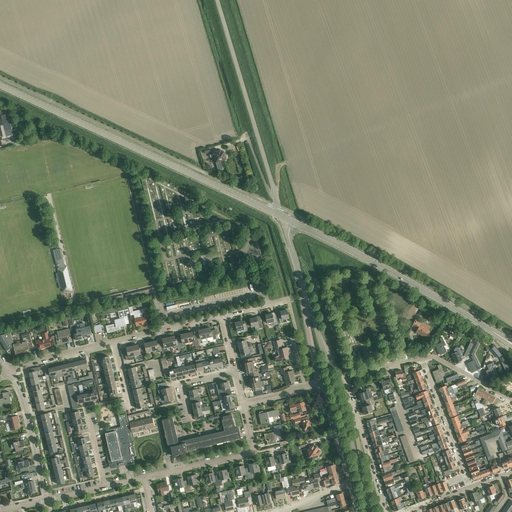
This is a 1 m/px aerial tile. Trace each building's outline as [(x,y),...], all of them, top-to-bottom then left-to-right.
[(8,114),(1,116),(6,137),(16,135),(15,130),(12,130),(8,114)] [(217,153),(210,155),(211,158),(215,157),(216,162),(217,162),(218,163),(217,164),(219,171),(223,170),(220,161),(226,159),(227,158),(226,156),(225,156),(224,152),(223,152),(222,151),(217,152),(217,153)] [(61,249),(53,250),(57,266),(58,266),(59,269),(64,290),(65,290),(65,292),(70,290),(69,287),(70,287),(66,271),(61,249)] [(143,290),(144,294),(142,295),(141,291),(125,295),(126,297),(125,298),(125,301),(139,297),(139,298),(154,294),(152,288),(143,290)] [(123,295),(115,297),(116,304),(124,302),(123,295)] [(147,324),(145,316),(143,317),(142,314),(145,313),(144,309),(133,311),(132,307),(129,307),(131,316),(134,315),(137,326),(147,324)] [(128,309),(125,310),(118,312),(120,319),(116,320),(115,320),(114,320),(115,324),(106,326),(107,333),(121,330),(120,327),(126,325),(126,324),(129,324),(127,314),(129,314),(128,309)] [(287,310),(277,313),(280,324),(287,322),(286,319),(289,318),(287,310)] [(278,324),(275,313),(266,315),(268,323),(271,323),(271,326),(278,324)] [(65,324),(71,321),(68,315),(63,318),(65,324)] [(260,317),(250,319),(252,327),(255,326),(256,330),(263,328),(260,317)] [(416,320),(412,327),(418,330),(417,332),(424,336),(428,330),(421,325),(422,324),(416,320)] [(248,331),(246,323),(243,324),(242,321),(235,323),(237,331),(241,330),(241,333),(248,331)] [(92,334),(91,331),(90,326),(85,327),(84,323),(80,324),(81,328),(76,329),(77,334),(75,334),(76,341),(83,339),(82,336),(87,335),(88,338),(91,337),(90,334),(92,334)] [(93,326),(95,333),(101,332),(100,325),(93,326)] [(210,328),(205,329),(207,341),(213,340),(213,339),(216,339),(214,330),(211,331),(210,328)] [(57,345),(69,342),(68,336),(71,335),(69,329),(57,332),(58,335),(55,335),(57,345)] [(199,334),(196,334),(198,343),(202,342),(202,343),(207,341),(205,329),(199,331),(199,334)] [(198,343),(196,334),(193,335),(192,332),(187,334),(189,343),(192,342),(193,344),(198,343)] [(2,335),(0,335),(0,340),(6,351),(7,350),(7,349),(13,348),(12,343),(13,343),(11,333),(3,335),(2,335)] [(23,342),(13,345),(15,355),(26,352),(25,350),(29,349),(33,347),(30,333),(22,335),(23,342)] [(44,340),(39,341),(39,340),(36,341),(37,346),(40,346),(41,349),(51,347),(49,339),(47,333),(43,334),(44,340)] [(181,338),(178,339),(180,347),(186,346),(185,343),(189,343),(187,334),(181,335),(181,338)] [(174,336),(168,338),(171,347),(174,346),(175,349),(180,347),(178,339),(175,340),(174,336)] [(237,339),(240,349),(251,346),(250,343),(247,344),(246,341),(247,340),(246,337),(237,339)] [(163,342),(160,343),(162,352),(168,350),(167,348),(171,347),(168,338),(163,339),(163,342)] [(440,355),(447,352),(444,346),(446,345),(442,338),(440,339),(442,343),(436,346),(440,355)] [(274,342),(275,346),(276,351),(278,350),(280,356),(275,358),(276,362),(288,359),(287,353),(288,353),(287,348),(282,349),(280,340),(274,342)] [(162,352),(160,343),(157,344),(156,341),(150,342),(153,351),(158,350),(159,352),(162,352)] [(153,351),(150,342),(145,344),(145,347),(142,348),(144,356),(147,355),(147,353),(153,351)] [(269,342),(263,348),(266,351),(272,345),(269,342)] [(138,345),(132,347),(135,356),(140,354),(141,357),(144,356),(142,348),(139,348),(138,345)] [(252,349),(251,346),(240,349),(242,359),(251,357),(250,353),(249,353),(248,350),(252,349)] [(135,359),(135,356),(132,347),(126,348),(127,351),(124,352),(126,360),(129,360),(130,361),(135,359)] [(455,353),(452,354),(456,364),(462,361),(461,357),(463,357),(458,348),(457,347),(455,348),(455,349),(454,350),(455,353)] [(491,350),(498,358),(502,355),(494,347),(491,350)] [(473,361),(467,364),(472,373),(480,369),(481,367),(475,355),(473,356),(471,357),(473,361)] [(102,358),(103,365),(110,363),(109,357),(102,358)] [(203,363),(202,360),(201,357),(199,358),(199,360),(196,361),(196,362),(198,372),(204,370),(203,363)] [(202,360),(203,363),(204,370),(211,369),(209,361),(208,358),(202,360)] [(223,366),(223,364),(221,358),(215,360),(217,367),(223,366)] [(242,367),(242,369),(254,366),(252,358),(243,360),(245,367),(242,367)] [(80,361),(82,369),(88,367),(86,360),(80,361)] [(489,370),(483,372),(487,382),(497,377),(493,369),(496,367),(493,362),(487,365),(489,370)] [(69,372),(68,364),(61,366),(63,373),(64,377),(70,375),(69,372)] [(194,365),(188,366),(190,374),(196,372),(194,365)] [(441,373),(443,373),(440,365),(438,366),(439,370),(433,372),(437,382),(443,379),(441,373)] [(254,366),(242,369),(243,371),(245,370),(246,374),(249,373),(249,376),(259,374),(258,371),(255,371),(254,366)] [(29,373),(31,379),(38,378),(36,371),(40,371),(39,367),(32,369),(33,372),(29,373)] [(55,367),(49,369),(51,376),(54,375),(55,379),(58,378),(57,375),(55,367)] [(130,376),(137,374),(135,367),(128,369),(130,376)] [(287,368),(281,369),(282,374),(284,374),(287,384),(294,382),(292,376),(294,376),(292,371),(288,372),(287,368)] [(169,371),(171,378),(177,377),(175,369),(169,371)] [(84,380),(93,378),(91,371),(88,372),(89,376),(84,377),(84,380)] [(396,378),(401,377),(401,379),(402,378),(403,381),(406,380),(405,373),(403,373),(403,371),(395,372),(396,378)] [(415,379),(422,377),(420,371),(413,373),(415,379)] [(259,374),(249,376),(251,382),(248,383),(249,385),(260,382),(259,374)] [(38,378),(31,379),(32,386),(39,384),(39,381),(43,379),(43,377),(38,378)] [(416,382),(417,385),(424,382),(422,377),(415,379),(408,382),(408,385),(416,382)] [(138,380),(131,382),(133,388),(140,386),(138,380)] [(390,392),(393,391),(389,380),(382,383),(384,390),(388,389),(390,392)] [(458,387),(462,385),(463,388),(468,386),(466,383),(465,380),(457,383),(458,387)] [(217,385),(216,385),(218,391),(219,394),(221,394),(230,392),(228,382),(217,385)] [(260,382),(249,385),(249,387),(252,386),(252,389),(255,389),(255,392),(262,390),(260,382)] [(414,390),(415,393),(427,389),(424,382),(417,385),(419,390),(418,390),(417,389),(414,390)] [(160,397),(163,396),(172,394),(171,388),(168,388),(166,383),(158,385),(159,391),(158,391),(160,397)] [(448,387),(447,388),(446,386),(439,388),(441,393),(453,389),(451,385),(448,386),(448,387)] [(95,399),(98,399),(96,388),(93,388),(94,392),(90,393),(92,400),(93,401),(95,400),(95,399)] [(109,389),(107,390),(108,393),(110,392),(110,396),(111,400),(117,398),(117,394),(118,394),(116,388),(109,389)] [(140,388),(133,390),(135,396),(142,395),(140,388)] [(189,391),(191,401),(200,399),(200,396),(198,396),(198,393),(201,392),(200,388),(189,391)] [(365,400),(366,403),(374,401),(373,397),(372,397),(371,394),(370,394),(368,388),(366,389),(367,392),(358,394),(360,401),(365,400)] [(479,388),(475,394),(481,397),(484,391),(479,388)] [(441,393),(443,398),(450,396),(450,395),(454,394),(453,389),(441,393)] [(75,395),(76,398),(77,401),(77,403),(79,402),(79,403),(86,402),(84,394),(83,390),(80,391),(81,395),(78,396),(78,394),(75,395)] [(427,391),(416,395),(417,400),(422,398),(429,395),(427,391)] [(490,395),(484,391),(481,397),(484,399),(483,401),(482,404),(484,405),(490,395)] [(0,398),(0,405),(11,403),(9,392),(2,393),(3,398),(0,398)] [(217,401),(212,403),(213,406),(218,405),(221,404),(232,401),(230,392),(221,394),(222,397),(223,397),(224,400),(217,401)] [(172,394),(163,396),(165,402),(162,402),(163,405),(171,403),(171,400),(174,399),(172,394)] [(423,400),(416,402),(418,405),(424,403),(431,400),(429,395),(422,398),(423,400)] [(496,398),(490,395),(484,405),(486,406),(487,404),(489,401),(492,403),(496,398)] [(201,402),(200,399),(191,401),(194,410),(205,408),(208,407),(207,404),(201,405),(200,402),(201,402)] [(143,401),(136,403),(138,409),(144,408),(144,410),(148,409),(147,404),(144,404),(143,401)] [(232,401),(221,404),(222,407),(223,410),(225,410),(226,413),(235,411),(232,401)] [(375,404),(374,401),(366,403),(367,406),(362,408),(364,414),(373,412),(371,405),(375,404)] [(44,402),(37,404),(38,411),(45,409),(44,402)] [(291,412),(298,410),(299,413),(306,411),(303,402),(294,405),(293,404),(289,406),(291,412)] [(422,414),(434,409),(433,405),(425,407),(426,409),(421,411),(422,414)] [(205,408),(194,410),(196,420),(205,418),(204,415),(203,415),(202,412),(206,411),(205,408)] [(489,416),(490,419),(502,415),(499,408),(491,411),(493,414),(489,416)] [(259,412),(259,413),(262,425),(262,426),(263,426),(270,424),(269,418),(280,415),(278,409),(274,410),(274,411),(264,413),(263,412),(263,411),(259,412)] [(72,416),(73,420),(80,418),(79,412),(72,413),(71,412),(69,413),(70,417),(72,416)] [(49,413),(48,413),(41,415),(43,422),(50,420),(49,413)] [(13,414),(2,416),(3,420),(4,421),(8,420),(10,426),(6,426),(8,431),(11,430),(20,428),(18,421),(19,421),(18,416),(14,417),(13,414)] [(122,428),(121,428),(122,429),(129,428),(126,414),(126,415),(122,415),(119,416),(119,418),(122,428)] [(428,422),(431,421),(438,418),(436,414),(427,417),(421,420),(422,422),(425,421),(426,423),(428,422)] [(450,419),(452,424),(459,421),(458,419),(463,417),(462,414),(450,419)] [(223,419),(222,420),(223,424),(224,431),(226,431),(231,430),(235,429),(233,422),(232,415),(227,416),(223,417),(223,419)] [(166,419),(162,420),(164,427),(165,434),(167,441),(168,448),(171,447),(171,448),(172,448),(174,455),(174,456),(179,455),(185,454),(187,453),(187,451),(193,449),(200,448),(207,446),(214,445),(221,443),(227,441),(234,440),(241,438),(241,437),(240,434),(239,429),(239,428),(235,429),(231,430),(226,431),(224,431),(178,442),(172,417),(171,418),(166,419)] [(308,417),(301,419),(294,421),(295,424),(302,422),(305,433),(310,432),(309,430),(310,429),(311,428),(308,417)] [(500,427),(506,425),(505,422),(503,417),(491,421),(491,423),(495,422),(496,425),(499,424),(500,427)] [(146,419),(149,429),(154,428),(152,418),(146,419)] [(376,420),(367,422),(368,428),(377,425),(379,424),(378,422),(376,423),(376,422),(377,422),(376,420)] [(132,433),(138,432),(135,422),(130,423),(132,433)] [(75,435),(81,434),(82,433),(81,431),(83,430),(82,424),(74,426),(76,432),(75,432),(75,435)] [(454,429),(456,433),(463,431),(462,428),(467,426),(466,424),(461,426),(454,429)] [(508,431),(502,433),(504,436),(511,432),(511,425),(509,427),(511,430),(508,431)] [(130,434),(131,434),(129,428),(122,429),(121,428),(107,431),(108,433),(105,434),(107,442),(105,442),(105,445),(106,448),(106,450),(107,453),(107,456),(108,459),(109,462),(118,460),(119,466),(124,465),(124,464),(125,464),(126,465),(127,464),(127,463),(132,462),(131,457),(136,456),(135,454),(133,445),(134,445),(134,442),(132,442),(130,434)] [(279,429),(274,430),(273,430),(274,432),(264,434),(265,438),(266,438),(267,441),(268,445),(277,443),(276,438),(278,438),(278,435),(280,434),(279,429)] [(463,431),(456,433),(458,438),(465,436),(469,434),(469,431),(468,429),(463,431)] [(495,441),(498,440),(501,430),(492,433),(495,441)] [(469,434),(465,436),(458,438),(460,443),(467,441),(466,438),(470,436),(469,434)] [(78,439),(79,446),(87,444),(85,438),(83,439),(82,435),(74,437),(75,439),(78,439)] [(489,435),(480,438),(489,444),(492,442),(489,435)] [(11,440),(12,445),(11,445),(12,449),(15,448),(16,452),(24,450),(23,447),(25,447),(24,440),(19,441),(18,438),(11,440)] [(445,438),(438,441),(439,443),(437,444),(437,443),(432,445),(433,448),(447,443),(445,438)] [(480,438),(484,449),(490,446),(489,444),(480,438)] [(374,448),(383,446),(382,443),(386,442),(386,439),(382,440),(373,443),(374,448)] [(447,443),(433,448),(434,451),(439,449),(439,448),(441,447),(441,450),(449,447),(447,443)] [(56,445),(49,446),(50,453),(57,451),(56,445)] [(316,447),(313,448),(313,446),(309,447),(305,449),(305,451),(307,451),(308,453),(310,457),(312,456),(313,459),(318,458),(317,455),(319,455),(319,454),(319,453),(320,452),(319,451),(318,451),(317,447),(316,447)] [(383,446),(374,448),(376,453),(376,454),(387,450),(387,449),(391,448),(390,446),(383,448),(383,446)] [(471,449),(463,452),(465,456),(472,453),(480,450),(479,448),(471,451),(471,449)] [(376,454),(377,459),(388,456),(388,455),(389,455),(387,450),(376,454)] [(439,458),(440,460),(452,456),(449,450),(442,452),(444,457),(443,458),(442,457),(439,458)] [(82,459),(90,457),(88,451),(81,452),(82,456),(77,457),(78,460),(82,459)] [(277,460),(279,470),(282,469),(281,464),(289,462),(287,453),(279,455),(280,460),(277,460)] [(388,456),(377,459),(379,464),(390,461),(389,460),(388,456)] [(452,456),(440,460),(441,462),(444,461),(444,460),(445,460),(447,464),(454,462),(452,456)] [(279,470),(277,460),(274,461),(273,457),(265,459),(267,467),(275,465),(276,470),(279,470)] [(476,458),(466,461),(468,466),(480,462),(486,459),(485,457),(479,459),(478,457),(476,458)] [(23,458),(16,460),(16,462),(17,464),(16,464),(17,469),(18,473),(21,472),(29,470),(28,467),(30,466),(28,460),(24,461),(23,458)] [(61,464),(65,463),(65,460),(60,461),(59,458),(52,459),(53,466),(61,464)] [(379,464),(381,469),(389,467),(392,466),(392,465),(391,465),(390,463),(397,461),(396,458),(389,460),(390,461),(379,464)] [(507,460),(501,462),(504,469),(510,467),(507,460)] [(493,473),(499,471),(496,461),(492,463),(493,466),(491,467),(493,473)] [(247,470),(249,479),(253,478),(251,473),(259,471),(257,462),(249,464),(250,469),(247,470)] [(449,470),(444,472),(445,475),(451,473),(450,470),(456,468),(454,462),(447,464),(442,466),(443,469),(448,467),(449,470)] [(468,466),(470,471),(478,468),(481,466),(480,462),(468,466)] [(334,465),(328,467),(325,467),(326,471),(320,473),(321,475),(320,475),(321,475),(330,473),(336,471),(334,465)] [(470,471),(472,476),(480,473),(489,469),(490,469),(489,465),(484,466),(485,468),(479,470),(478,468),(470,471)] [(249,479),(247,470),(244,470),(243,466),(235,468),(237,477),(245,475),(246,480),(249,479)] [(94,476),(93,469),(85,471),(81,472),(81,475),(86,474),(87,477),(94,476)] [(217,477),(219,486),(222,485),(221,480),(229,478),(227,470),(219,472),(220,476),(217,477)] [(322,481),(331,478),(337,477),(336,471),(330,473),(330,475),(328,476),(328,477),(321,479),(322,481)] [(394,472),(383,476),(382,476),(384,482),(393,479),(392,476),(395,475),(394,472)] [(215,482),(216,487),(217,493),(220,492),(219,486),(217,477),(214,477),(213,473),(205,475),(207,484),(215,482)] [(310,479),(312,489),(319,487),(318,481),(321,480),(319,474),(314,475),(314,478),(310,479)] [(186,482),(188,491),(191,490),(190,486),(198,484),(196,475),(188,477),(189,481),(186,482)] [(56,478),(58,484),(65,483),(63,476),(56,478)] [(436,482),(437,484),(435,485),(438,493),(443,491),(439,481),(438,477),(437,476),(435,477),(437,482),(436,482)] [(448,489),(446,482),(445,479),(442,480),(441,476),(438,477),(439,481),(443,491),(448,489)] [(326,483),(332,482),(333,484),(339,483),(337,477),(331,478),(322,481),(323,487),(327,487),(326,483)] [(399,477),(394,479),(393,479),(384,482),(386,487),(395,484),(394,481),(398,480),(398,479),(400,479),(399,477)] [(188,491),(186,482),(183,483),(182,478),(174,480),(176,489),(184,487),(185,492),(188,491)] [(305,491),(312,489),(310,479),(305,480),(304,478),(299,479),(300,485),(303,485),(305,491)] [(300,485),(299,479),(291,481),(293,487),(289,487),(291,496),(299,494),(297,486),(300,485)] [(23,484),(21,484),(22,489),(25,488),(27,494),(36,492),(33,481),(24,483),(23,483),(23,484)] [(425,489),(428,497),(433,495),(430,486),(428,481),(425,482),(426,484),(423,485),(424,488),(425,489)] [(157,485),(157,486),(156,486),(157,490),(158,489),(159,492),(160,496),(164,495),(163,491),(168,490),(166,482),(163,483),(163,484),(157,485)] [(386,489),(388,494),(397,491),(396,490),(395,490),(395,489),(402,486),(401,483),(386,489)] [(438,493),(435,485),(431,487),(431,486),(430,486),(433,495),(438,493)] [(493,486),(486,488),(489,495),(487,496),(489,501),(491,500),(491,498),(494,496),(494,495),(496,494),(493,486)] [(428,497),(425,489),(424,488),(422,489),(422,491),(419,492),(418,489),(416,490),(417,493),(416,493),(419,500),(428,497)] [(286,497),(283,489),(275,491),(277,500),(286,497)] [(227,491),(222,493),(222,495),(227,494),(227,495),(228,495),(230,494),(232,500),(235,499),(233,494),(232,490),(227,491)] [(245,498),(238,500),(240,508),(250,506),(248,498),(251,497),(250,494),(250,493),(249,491),(244,493),(245,495),(245,498)] [(261,492),(261,495),(264,505),(271,503),(268,493),(265,494),(264,491),(261,492)] [(397,491),(388,494),(390,500),(400,496),(400,493),(397,494),(396,492),(397,492),(397,491)] [(480,494),(476,496),(475,492),(470,494),(473,502),(475,501),(477,506),(482,504),(480,500),(482,499),(480,494)] [(257,506),(264,505),(261,495),(258,496),(258,493),(254,494),(257,506)] [(326,501),(327,504),(338,501),(344,499),(342,493),(336,495),(337,498),(326,501)] [(135,494),(129,496),(130,503),(131,508),(132,511),(137,509),(136,507),(134,507),(133,503),(136,502),(137,503),(140,502),(138,495),(135,496),(135,494)] [(228,499),(225,500),(225,503),(227,511),(234,510),(232,501),(232,500),(230,494),(228,495),(227,495),(228,499)] [(129,496),(122,497),(124,505),(127,504),(129,509),(131,508),(130,503),(129,496)] [(403,496),(391,501),(393,506),(401,503),(401,502),(400,502),(398,499),(401,498),(401,499),(404,498),(403,496)] [(464,498),(458,500),(462,510),(465,509),(466,511),(468,511),(470,511),(468,505),(468,504),(467,502),(466,502),(464,498)] [(327,504),(328,506),(328,507),(339,504),(340,507),(346,505),(344,499),(338,501),(327,504)] [(454,511),(454,510),(454,509),(456,508),(454,500),(448,502),(451,511),(454,511)] [(401,503),(393,506),(395,511),(402,509),(401,506),(409,503),(408,501),(401,503)] [(104,502),(97,503),(99,511),(105,509),(104,502)] [(451,511),(448,502),(443,504),(445,511),(447,511),(448,511),(451,511)]
